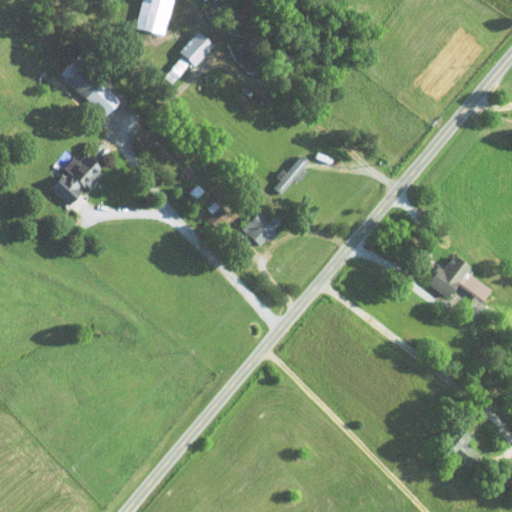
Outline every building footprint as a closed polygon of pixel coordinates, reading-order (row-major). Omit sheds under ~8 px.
[(168,0),(137,0),(132,27),(162,32),(168,0)] [(159,75),(167,82),(186,62),(190,65),(210,44),(194,29),(174,50),(179,54),(159,75)] [(59,76),(101,115),(115,99),(73,61),(59,76)] [(63,203),(80,185),(84,188),(100,171),(80,153),(74,160),(69,155),(59,166),(62,168),(45,186),(63,203)] [(305,159),(298,153),(270,186),(278,193),(291,178),(295,181),(304,170),(299,166),(305,159)] [(239,228),(258,246),(272,230),(270,229),(276,222),(269,215),(263,221),(253,212),(239,228)] [(423,282),(445,296),(453,283),(480,300),(487,287),(463,272),(467,265),(449,253),(439,268),(434,264),(423,282)] [(463,445),(469,435),(452,426),(440,448),(470,464),(476,452),(463,445)]
